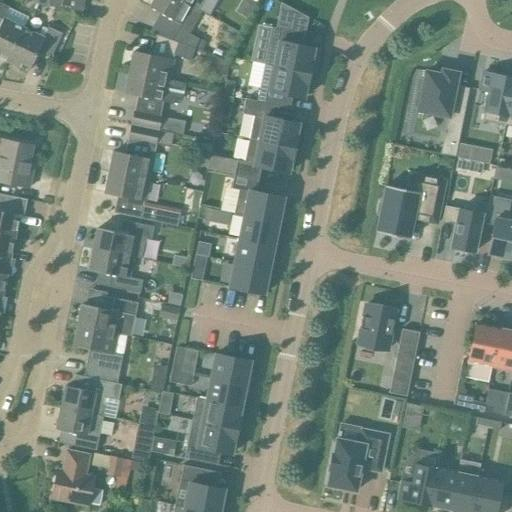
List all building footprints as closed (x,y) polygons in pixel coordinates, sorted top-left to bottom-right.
[(84,0),(36,0),(35,4),(61,9),(62,0),(83,0),(85,0),(84,0)] [(177,0),(153,0),(149,8),(167,18),(181,26),(179,29),(173,41),(177,43),(195,49),(199,39),(190,34),(201,12),(177,0)] [(177,0),(201,12),(202,12),(211,16),(218,0),(177,0)] [(0,57),(8,62),(24,29),(4,19),(10,8),(0,3),(0,57)] [(264,64),(309,73),(314,49),(302,47),(305,34),(307,26),(308,18),(281,3),(280,11),(276,28),(272,28),(264,64)] [(24,29),(8,62),(29,72),(38,52),(50,58),(61,34),(47,27),(47,28),(43,27),(39,36),(24,29)] [(199,39),(195,49),(203,52),(206,42),(199,39)] [(177,43),(173,55),(182,58),(191,61),(194,50),(195,49),(177,43)] [(133,52),(129,73),(185,84),(186,83),(169,80),(173,60),(133,52)] [(245,99),(245,100),(257,102),(290,109),(292,96),(304,98),(309,73),(264,64),(257,101),(245,99)] [(449,117),(458,73),(442,70),(441,75),(426,72),(422,92),(418,92),(415,106),(418,107),(418,111),(449,117)] [(511,98),(511,78),(483,72),(479,91),(489,92),(485,110),(483,119),(483,120),(507,125),(511,98)] [(185,84),(129,73),(125,94),(164,102),(164,101),(171,103),(172,99),(182,101),(185,84)] [(226,81),(223,94),(233,96),(235,83),(226,81)] [(223,96),(221,106),(231,108),(233,98),(223,96)] [(294,148),(295,145),(297,146),(301,128),(298,128),(299,124),(271,118),(274,106),(289,110),(290,109),(245,100),(242,114),(254,117),(249,139),(294,148)] [(134,112),(131,125),(158,131),(158,130),(161,117),(134,112)] [(113,152),(109,173),(148,181),(153,160),(152,160),(155,145),(156,145),(156,144),(167,146),(171,147),(173,133),(169,132),(158,130),(158,131),(131,125),(128,139),(129,140),(126,155),(113,152)] [(234,175),(258,180),(261,167),(289,173),(290,168),(292,169),(295,152),(293,152),(294,148),(267,143),(249,139),(244,162),(237,161),(234,175)] [(33,146),(2,140),(0,147),(0,182),(29,188),(34,165),(29,164),(33,146)] [(460,144),(457,158),(458,158),(467,160),(469,160),(472,146),(460,144)] [(458,158),(455,171),(464,173),(467,160),(458,158)] [(144,202),(148,181),(109,173),(105,194),(144,202)] [(385,186),(382,203),(379,202),(377,215),(379,215),(376,232),(409,239),(413,219),(437,224),(445,181),(411,174),(407,190),(385,186)] [(234,213),(251,217),(279,223),(284,198),(281,198),(256,192),(258,180),(234,175),(231,189),(239,191),(234,213)] [(0,234),(14,237),(18,216),(6,214),(10,197),(0,194),(0,234)] [(490,196),(484,224),(493,226),(492,235),(488,255),(511,259),(511,216),(507,215),(510,200),(490,196)] [(208,208),(200,206),(198,219),(205,220),(208,208)] [(474,252),(482,214),(445,206),(442,220),(456,223),(451,247),(474,252)] [(176,226),(177,225),(179,214),(142,207),(139,218),(176,226)] [(243,216),(239,239),(274,246),(279,223),(251,217),(234,213),(234,214),(243,216)] [(98,229),(93,249),(132,257),(132,256),(142,258),(146,239),(150,240),(153,227),(128,222),(126,235),(98,229)] [(14,237),(0,234),(0,257),(10,259),(14,237)] [(239,239),(234,262),(269,270),(274,246),(239,239)] [(209,258),(210,258),(213,245),(199,243),(197,255),(209,258)] [(93,249),(89,270),(105,274),(102,286),(115,289),(134,293),(139,293),(141,281),(128,278),(132,257),(93,249)] [(174,255),(172,265),(186,268),(188,257),(174,255)] [(209,258),(197,255),(195,264),(207,266),(209,258)] [(269,270),(234,262),(229,287),(264,294),(269,270)] [(170,292),(167,303),(180,306),(183,295),(170,292)] [(78,326),(116,334),(130,337),(137,303),(113,298),(110,311),(82,305),(78,326)] [(162,305),(159,318),(177,321),(180,308),(162,305)] [(366,305),(358,344),(387,350),(395,311),(366,305)] [(476,324),(468,361),(489,366),(492,367),(500,329),(476,324)] [(87,361),(84,377),(121,385),(117,384),(122,357),(111,354),(116,334),(78,326),(73,347),(95,351),(92,362),(87,361)] [(389,393),(406,396),(413,365),(419,333),(410,331),(402,329),(395,361),(389,393)] [(500,329),(492,367),(493,366),(496,367),(511,370),(511,331),(504,330),(500,329)] [(174,370),(182,372),(187,349),(179,347),(174,370)] [(215,354),(210,378),(246,385),(250,362),(215,354)] [(182,372),(174,370),(172,382),(180,383),(182,372)] [(84,377),(75,376),(74,378),(77,378),(75,389),(65,387),(61,408),(103,417),(107,398),(118,400),(121,385),(84,377)] [(197,397),(196,398),(241,407),(246,385),(210,378),(206,399),(197,397)] [(456,394),(453,405),(471,409),(473,401),(474,397),(456,394)] [(196,398),(192,420),(237,429),(241,407),(196,398)] [(485,403),(473,401),(471,409),(483,411),(485,403)] [(160,403),(158,413),(169,415),(170,405),(160,403)] [(406,403),(402,426),(417,430),(422,407),(407,404),(406,403)] [(497,405),(485,403),(483,411),(495,414),(497,405)] [(96,451),(103,417),(61,408),(56,430),(70,433),(68,445),(96,451)] [(142,411),(139,423),(153,425),(156,410),(147,408),(142,411)] [(437,410),(435,417),(447,420),(449,412),(437,410)] [(449,412),(447,420),(459,422),(461,415),(452,413),(449,412)] [(477,417),(475,426),(487,428),(489,420),(477,417)] [(237,429),(192,420),(192,422),(184,458),(218,465),(220,452),(232,454),(237,429)] [(489,420),(487,428),(499,430),(501,422),(489,420)] [(138,424),(135,441),(152,445),(153,437),(156,428),(138,424)] [(361,468),(380,472),(388,435),(362,430),(359,443),(336,439),(333,453),(331,453),(328,471),(330,471),(327,485),(356,491),(361,468)] [(152,445),(151,451),(173,456),(176,442),(153,437),(152,445)] [(87,455),(66,451),(62,472),(56,471),(50,497),(88,505),(89,502),(100,504),(103,491),(91,489),(93,479),(83,477),(87,455)] [(110,456),(94,453),(91,465),(108,469),(106,475),(119,478),(119,477),(121,477),(118,494),(121,494),(128,461),(123,459),(123,458),(110,456)] [(457,473),(449,510),(450,510),(459,511),(469,511),(477,477),(480,464),(460,460),(457,473)] [(437,469),(415,464),(412,478),(411,483),(410,483),(402,481),(398,499),(429,506),(437,469)] [(183,465),(179,482),(189,484),(184,507),(210,511),(219,511),(224,490),(204,486),(207,470),(183,465)] [(457,473),(456,473),(456,472),(438,469),(437,469),(429,506),(431,506),(449,510),(457,473)] [(469,511),(495,511),(502,482),(478,477),(477,477),(469,511)]
